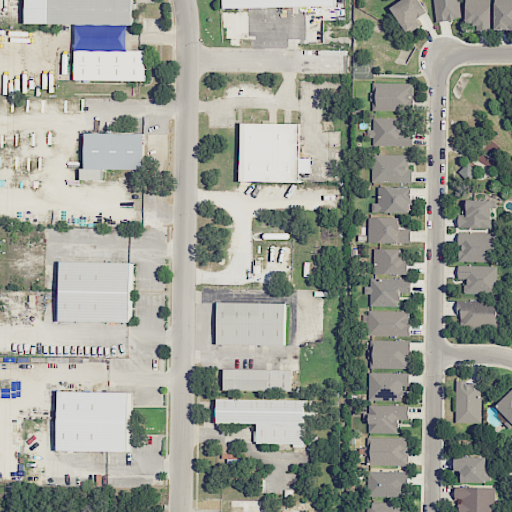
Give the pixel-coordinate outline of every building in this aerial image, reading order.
[(25,0),(25,23),(132,24),(132,9),(135,9),(135,3),(132,3),(132,0),(25,0)] [(222,0),(223,9),(335,6),(334,0),(222,0)] [(421,26),(416,18),(426,13),(418,0),(400,0),(390,5),(406,34),(421,26)] [(433,0),(436,22),(460,18),(457,0),(433,0)] [(489,0),(464,0),(465,22),(475,22),(475,30),(491,29),(489,0)] [(511,0),(494,0),(494,28),(511,28),(511,0)] [(73,50),(73,80),(144,81),(145,51),(73,50)] [(413,82),(371,83),(371,111),(413,110),(413,82)] [(411,133),(402,133),(402,117),(372,118),(373,129),(371,129),(371,146),(412,145),(411,133)] [(240,122),(239,181),(298,182),(298,173),(310,173),(310,158),(298,158),(299,123),(240,122)] [(84,132),(84,168),(144,168),(144,133),(84,132)] [(408,154),(371,155),(372,181),(412,181),(412,170),(408,170),(408,154)] [(476,173),(469,163),(459,171),(466,180),(476,173)] [(411,212),(412,187),(379,186),(378,203),(372,203),(371,212),(411,212)] [(490,228),(491,200),(463,199),(463,213),(458,213),(457,227),(490,228)] [(410,243),(411,229),(399,229),(399,217),(368,217),(368,242),(410,243)] [(458,262),(496,261),(495,233),(458,233),(458,262)] [(408,274),(408,259),(399,258),(399,249),(374,248),(373,274),(408,274)] [(59,261),(58,321),(128,322),(129,263),(59,261)] [(464,294),(497,294),(497,266),(458,265),(457,278),(465,278),(464,294)] [(370,306),(399,306),(399,293),(410,292),(410,278),(370,278),(370,286),(365,286),(365,294),(370,294),(370,306)] [(497,301),(457,301),(457,315),(460,315),(460,327),(497,327),(497,301)] [(217,302),(217,344),(284,345),(284,303),(217,302)] [(409,312),(366,311),(366,335),(409,336),(409,312)] [(409,341),(368,340),(368,368),(409,368),(409,341)] [(223,369),(223,390),(291,391),(291,370),(223,369)] [(368,400),(401,401),(401,386),(409,386),(409,373),(368,372),(368,400)] [(480,423),(481,382),(456,382),(455,422),(480,423)] [(511,389),(493,407),(511,426),(511,389)] [(57,391),(56,450),(127,451),(128,392),(57,391)] [(217,398),(217,409),(212,409),(212,422),(257,423),(256,443),(304,444),(305,399),(217,398)] [(408,405),(366,405),(366,420),(368,420),(368,432),(398,433),(398,420),(408,420),(408,405)] [(408,438),(367,437),(366,465),(407,466),(408,438)] [(485,457),(454,456),(454,470),(461,471),(460,482),(490,483),(491,467),(485,467),(485,457)] [(408,472),(368,471),(367,496),(401,497),(401,485),(407,485),(408,472)] [(495,511),(495,486),(454,487),(454,501),(458,501),(457,511),(495,511)] [(399,511),(400,503),(367,502),(366,511),(399,511)]
